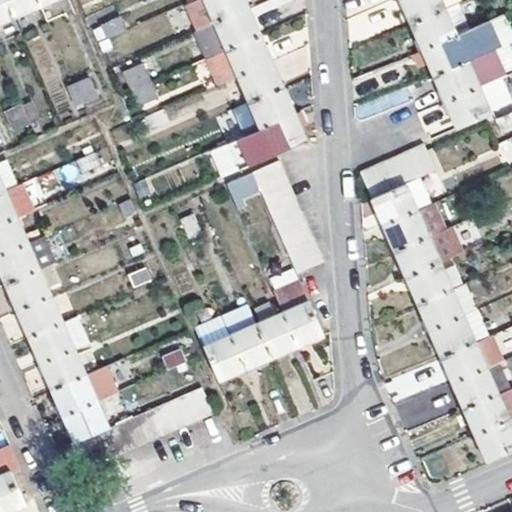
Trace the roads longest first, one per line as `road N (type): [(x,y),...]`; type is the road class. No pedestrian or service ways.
road 1 (residential): [(320,465),(354,397),(324,0)]
road 2 (residential): [(0,374),(60,511)]
